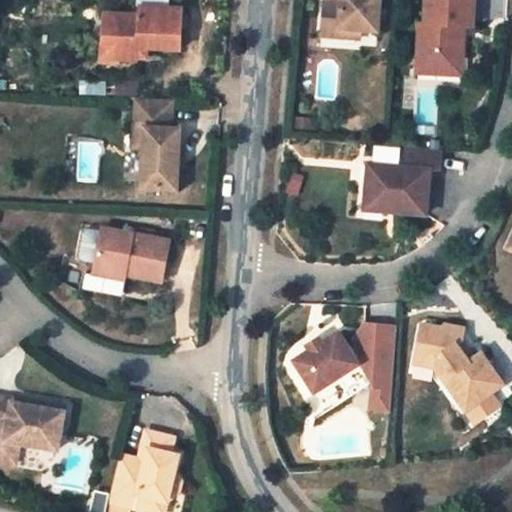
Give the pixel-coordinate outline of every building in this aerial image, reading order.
[(329,0),(330,0),(325,0),(324,0),(322,27),(361,30),(377,32),(379,0),(329,0)] [(472,27),(473,0),(425,0),(425,24),(419,23),(416,73),(441,74),(442,57),(462,58),(463,36),(458,36),(458,26),(463,26),(472,27)] [(181,9),(138,6),(138,14),(103,13),(101,43),(121,44),(120,59),(135,60),(135,57),(135,49),(138,49),(144,48),(146,48),(180,49),(181,9)] [(361,30),(322,27),(321,36),(360,39),(361,30)] [(121,44),(101,43),(100,58),(120,59),(121,44)] [(146,48),(144,48),(138,49),(135,49),(135,57),(146,58),(146,48)] [(462,58),(442,57),(441,74),(461,75),(462,58)] [(179,129),(170,129),(172,100),(136,98),(135,128),(144,128),(144,147),(142,187),(176,189),(179,129)] [(144,147),(144,128),(135,128),(134,147),(144,147)] [(441,151),(399,147),(397,167),(365,165),(362,205),(392,207),(392,212),(425,215),(428,170),(440,171),(441,151)] [(94,263),(100,231),(87,228),(82,231),(77,255),(81,260),(94,263)] [(94,263),(93,268),(126,274),(162,281),(170,241),(101,228),(100,231),(94,263)] [(126,274),(93,268),(92,273),(125,279),(126,274)] [(483,357),(476,362),(469,352),(464,355),(459,348),(464,345),(466,332),(446,328),(443,332),(424,328),(418,357),(439,362),(437,371),(467,414),(505,388),(483,357)] [(356,357),(338,329),(308,348),(291,359),(309,387),(356,357)] [(321,340),(318,336),(306,344),(308,348),(321,340)] [(469,352),(464,345),(459,348),(464,355),(469,352)] [(439,362),(418,357),(416,366),(437,371),(439,362)] [(39,408),(30,406),(11,403),(12,400),(0,397),(0,445),(19,448),(19,444),(57,450),(64,407),(40,402),(39,408)] [(170,454),(174,437),(146,431),(139,460),(120,456),(109,501),(156,511),(164,511),(167,499),(179,492),(182,481),(174,471),(178,456),(170,454)] [(19,448),(0,445),(0,460),(16,463),(19,448)]
